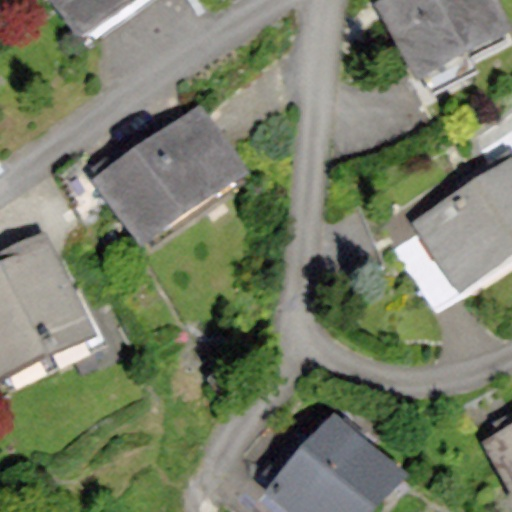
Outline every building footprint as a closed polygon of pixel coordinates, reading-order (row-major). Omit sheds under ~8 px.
[(47,0),(75,44),(146,0),(47,0)] [(491,0),(392,0),(374,9),(415,88),(511,39),(491,0)] [(199,117),(100,184),(145,250),(244,183),(199,117)] [(496,176),(417,227),(422,235),(397,252),(438,315),(511,266),(511,125),(477,148),(496,176)] [(47,250),(0,274),(0,377),(7,391),(97,344),(47,250)] [(334,430),(277,497),(294,511),(389,511),(406,492),(334,430)] [(511,434),(491,446),(511,484),(511,434)]
